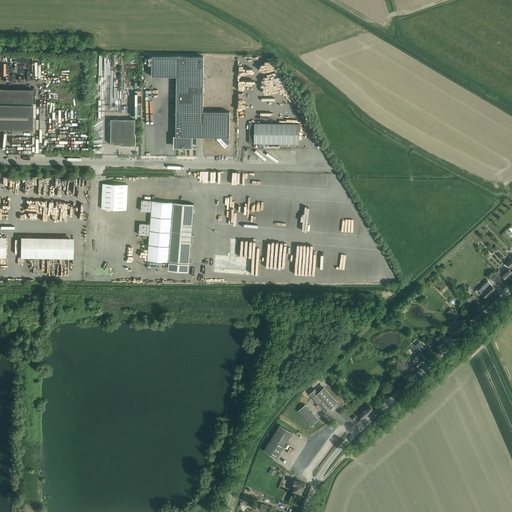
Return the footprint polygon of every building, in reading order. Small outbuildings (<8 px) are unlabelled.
[(230,112),(203,111),(203,56),(152,56),(151,76),(176,76),(176,111),(173,111),(173,115),(176,115),(176,145),(190,145),(190,136),(218,137),(226,145),(229,142),(230,112)] [(32,129),(32,89),(0,88),(0,128),(12,129),(11,134),(21,134),(22,129),(32,129)] [(136,145),(136,134),(135,134),(135,119),(111,119),(110,144),(120,144),(120,145),(136,145)] [(249,123),(249,143),(299,143),(299,123),(249,123)] [(209,179),(215,179),(215,175),(212,175),(212,169),(203,169),(203,181),(207,181),(207,176),(209,176),(209,179)] [(235,170),(235,171),(229,170),(228,175),(226,175),(225,180),(230,181),(231,177),(234,177),(234,181),(236,181),(236,172),(239,172),(239,171),(235,170)] [(238,182),(255,182),(255,170),(243,171),(243,175),(241,175),(241,177),(237,177),(238,182)] [(286,183),(286,172),(260,171),(259,183),(264,183),(265,179),(267,179),(266,183),(269,183),(272,183),(272,184),(275,184),(275,177),(278,177),(278,175),(279,175),(279,182),(286,183)] [(126,209),(127,184),(103,183),(101,208),(126,209)] [(235,207),(241,208),(242,194),(238,194),(238,204),(236,204),(236,198),(231,198),(230,213),(234,214),(235,207)] [(243,209),(248,209),(249,195),(246,194),(246,195),(243,194),(243,204),(243,205),(243,209),(240,208),(239,218),(242,219),(243,209)] [(264,211),(265,195),(262,195),(262,203),(259,203),(260,195),(256,195),(256,208),(259,209),(259,211),(264,211)] [(288,197),(285,212),(291,213),(293,202),(293,203),(294,198),(288,197)] [(274,201),(273,211),(285,212),(285,205),(284,205),(285,198),(279,198),(279,201),(274,201)] [(141,210),(151,211),(152,200),(141,200),(141,210)] [(147,260),(189,263),(194,204),(152,200),(147,260)] [(324,224),(324,220),(325,221),(330,221),(330,215),(331,215),(331,211),(327,209),(325,209),(326,207),(329,207),(328,209),(330,209),(333,205),(333,203),(330,200),(327,200),(327,204),(326,206),(322,204),(321,231),(325,231),(325,225),(324,224)] [(318,202),(310,201),(309,209),(313,209),(313,215),(317,216),(317,214),(321,214),(322,203),(318,203),(318,202)] [(289,226),(290,221),(293,221),(293,214),(288,214),(288,215),(285,214),(285,216),(282,216),(281,219),(287,220),(286,226),(289,226)] [(140,223),(139,234),(149,235),(150,224),(140,223)] [(0,234),(0,254),(9,255),(10,235),(0,234)] [(24,255),(77,256),(77,236),(24,235),(24,255)] [(219,238),(219,259),(228,259),(229,244),(232,244),(232,239),(219,238)] [(505,279),(511,272),(508,269),(502,274),(498,270),(496,272),(502,278),(503,277),(505,279)] [(495,282),(500,277),(497,274),(492,279),(495,282)] [(486,298),(495,289),(487,281),(482,286),(484,288),(480,292),(486,298)] [(454,334),(461,328),(457,324),(450,330),(454,334)] [(419,342),(415,345),(421,352),(425,348),(419,342)] [(420,352),(412,359),(418,367),(426,359),(420,352)] [(337,403),(323,387),(318,392),(315,388),(309,394),(312,397),(326,413),(337,403)] [(311,426),(318,419),(305,404),(298,411),(311,426)] [(363,420),(373,409),(369,405),(358,415),(363,420)] [(276,458),(292,433),(280,425),(264,450),(276,458)] [(301,494),(305,483),(294,480),(293,485),(292,487),(293,488),(292,491),(301,494)] [(271,511),(266,510),(267,505),(261,503),(259,509),(261,510),(261,511),(271,511)]
